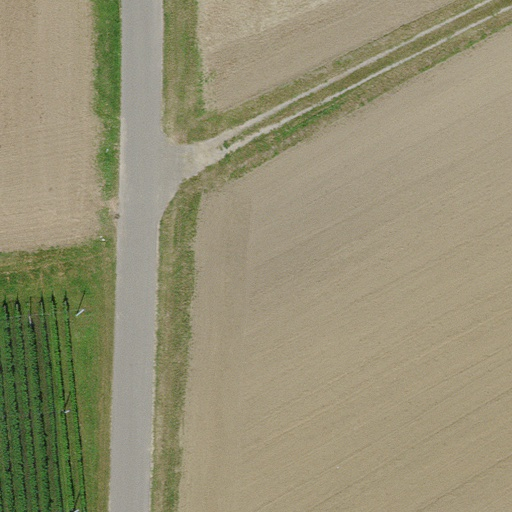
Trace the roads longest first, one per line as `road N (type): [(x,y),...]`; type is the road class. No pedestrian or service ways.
road 1 (unclassified): [(148,0),(156,187),(140,511)]
road 2 (track): [(156,187),(511,3)]
